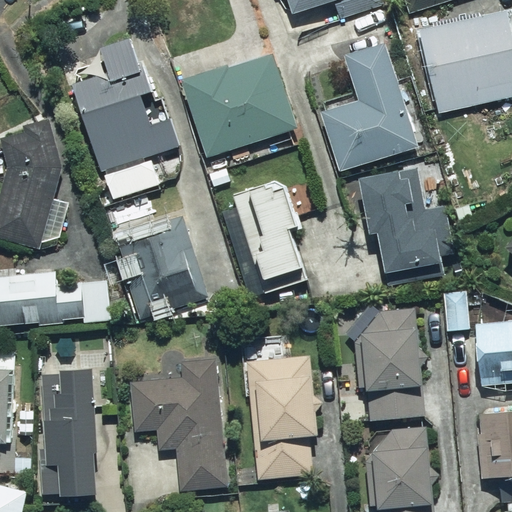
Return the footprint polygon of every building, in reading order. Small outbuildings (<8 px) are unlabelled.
[(286,0),(292,16),(334,2),(340,19),(387,3),(385,0),(286,0)] [(407,0),(412,15),(453,0),(407,0)] [(511,38),(503,7),(416,31),(439,115),(511,95),(511,38)] [(108,74),(71,87),(112,202),(160,185),(150,157),(180,146),(170,117),(145,126),(137,102),(149,97),(129,40),(99,51),(108,74)] [(416,150),(384,46),(342,59),(355,102),(321,112),(340,174),(416,150)] [(271,51),(181,81),(208,160),(297,130),(271,51)] [(0,239),(40,250),(63,169),(49,120),(23,127),(25,133),(0,140),(8,167),(0,195),(0,239)] [(418,171),(357,182),(367,236),(376,234),(386,288),(443,277),(439,253),(454,250),(445,205),(425,209),(418,171)] [(271,189),(240,199),(271,293),(312,280),(295,227),(302,225),(291,191),(274,197),(271,189)] [(187,226),(121,248),(145,319),(202,301),(191,269),(201,266),(187,226)] [(511,255),(511,236),(502,245),(511,255)] [(0,277),(0,327),(38,324),(38,327),(62,324),(62,321),(83,319),(84,323),(111,321),(107,280),(57,285),(56,272),(0,277)] [(469,301),(444,294),(447,333),(472,331),(469,301)] [(424,420),(415,310),(365,314),(367,334),(356,335),(361,392),(368,392),(371,424),(424,420)] [(511,323),(476,326),(479,387),(511,385),(511,323)] [(312,358),(247,363),(259,485),(315,480),(311,438),(319,437),(312,358)] [(183,382),(131,384),(133,433),(158,432),(158,450),(181,449),(182,491),(224,489),(220,363),(182,364),(183,382)] [(16,430),(7,429),(9,371),(0,371),(0,473),(15,474),(16,430)] [(97,498),(90,371),(41,374),(45,448),(42,448),(45,496),(60,496),(60,500),(97,498)] [(511,411),(479,414),(483,480),(511,477),(511,411)] [(431,511),(427,429),(379,432),(380,450),(371,450),(374,511),(431,511)] [(0,511),(23,511),(28,495),(0,487),(0,511)]
